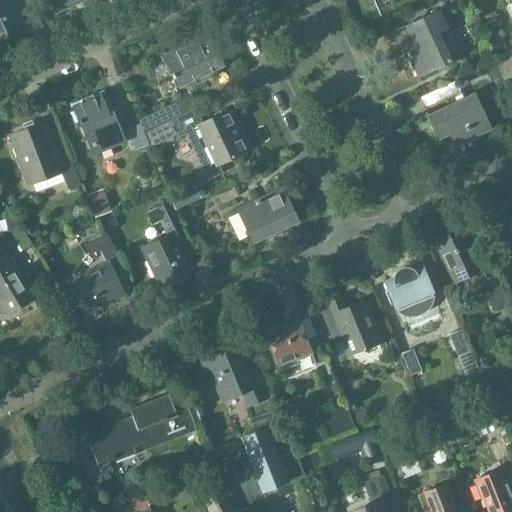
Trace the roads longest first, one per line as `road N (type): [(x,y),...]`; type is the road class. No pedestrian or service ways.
road 1 (residential): [(0,408),(342,247)]
road 2 (residential): [(342,247),(223,0)]
road 3 (residential): [(416,214),(315,0)]
road 4 (residential): [(0,88),(202,0)]
